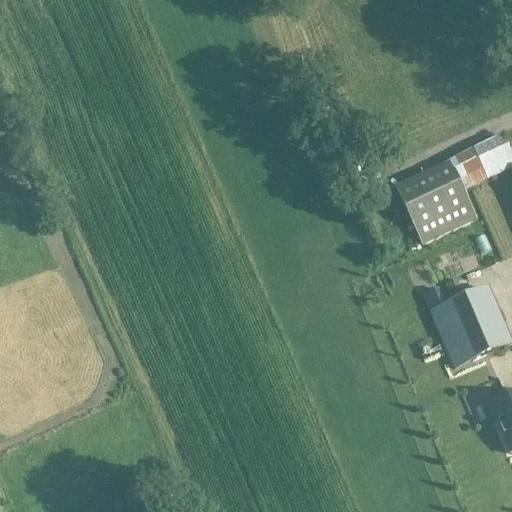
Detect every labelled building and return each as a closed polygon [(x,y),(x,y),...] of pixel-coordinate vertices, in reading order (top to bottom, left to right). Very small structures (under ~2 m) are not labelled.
[(377,36),(349,53),(355,63),(383,45),(377,36)] [(494,116),(476,69),(485,66),(478,47),(426,67),(442,107),(435,110),(445,135),(494,116)] [(385,48),(351,65),(359,81),(394,64),(385,48)] [(463,187),(511,167),(511,154),(503,132),(449,154),(463,187)] [(395,190),(422,246),(475,221),(449,165),(395,190)] [(488,291),(430,315),(454,370),(511,346),(488,291)] [(511,398),(490,408),(510,456),(511,454),(511,398)] [(151,511),(157,510),(155,504),(148,487),(133,493),(139,511),(151,511)]
